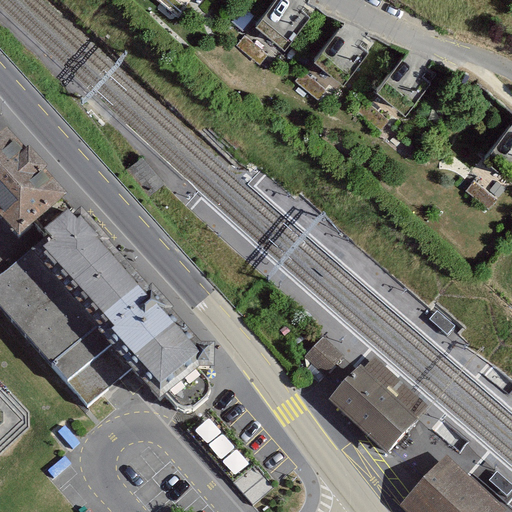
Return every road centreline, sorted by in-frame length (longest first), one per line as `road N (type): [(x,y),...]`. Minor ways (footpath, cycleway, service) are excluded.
road 1 (secondary): [(0,76),(226,328),(369,511)]
road 2 (residential): [(328,0),(455,54)]
